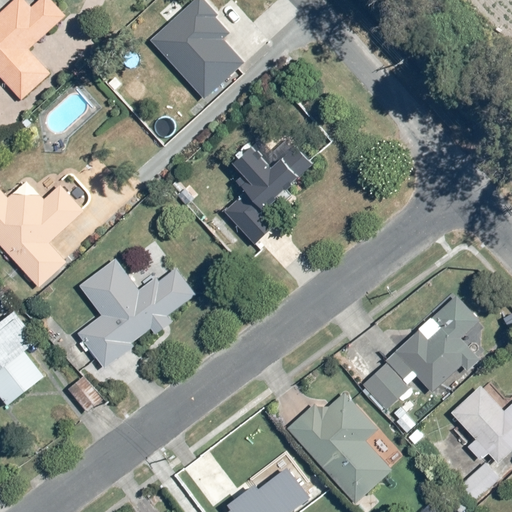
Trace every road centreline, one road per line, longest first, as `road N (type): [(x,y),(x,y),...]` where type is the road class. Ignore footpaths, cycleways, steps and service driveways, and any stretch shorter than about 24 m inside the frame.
road 1 (residential): [(457,164),(12,511)]
road 2 (residential): [(457,164),(306,0)]
